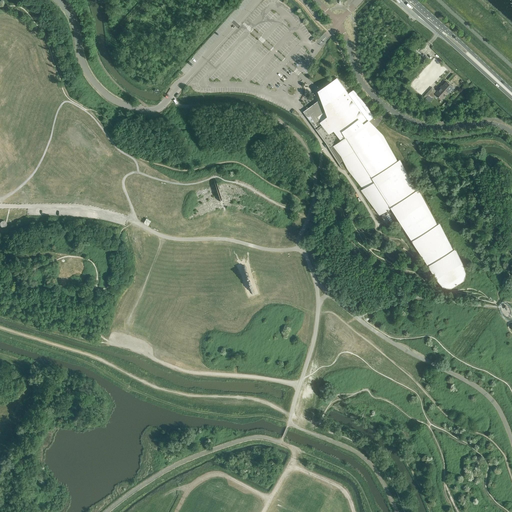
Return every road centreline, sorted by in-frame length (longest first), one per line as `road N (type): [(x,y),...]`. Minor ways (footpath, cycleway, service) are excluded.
road 1 (unknown): [(19,0),(47,32),(67,93),(121,148),(182,170),(237,162),(304,199),(310,255),(331,290)]
road 2 (unknown): [(0,327),(88,354),(155,387),(250,398),(294,415),(331,290)]
road 3 (unclassified): [(59,0),(96,84),(112,99),(147,110),(163,104),(256,0)]
road 4 (track): [(0,333),(80,360),(163,402),(289,423)]
road 5 (unknown): [(511,139),(486,128),(426,131),(396,119),(362,90),(333,36),(297,0)]
road 6 (unknown): [(322,311),(379,350),(458,424),(489,438),(511,475)]
road 7 (unclassified): [(511,132),(488,123),(430,127),(385,107),(355,72),(338,23)]
road 8 (track): [(430,511),(397,445),(328,406)]
road 9 (track): [(152,357),(185,370),(294,383)]
road 10 (primary): [(511,94),(408,0)]
road 11 (track): [(87,0),(101,62),(147,110)]
road 12 (unclassified): [(0,206),(92,208),(127,218)]
